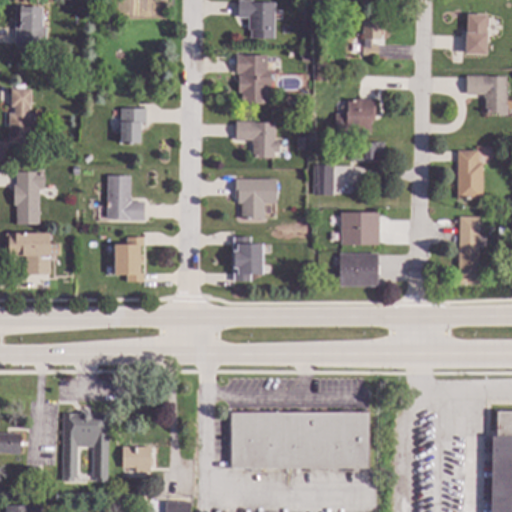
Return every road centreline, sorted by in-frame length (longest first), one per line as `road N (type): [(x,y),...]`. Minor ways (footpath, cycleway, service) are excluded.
road 1 (primary): [(0,353),(511,354)]
road 2 (primary): [(511,316),(0,316)]
road 3 (residential): [(420,0),(417,354)]
road 4 (residential): [(194,0),(189,353)]
